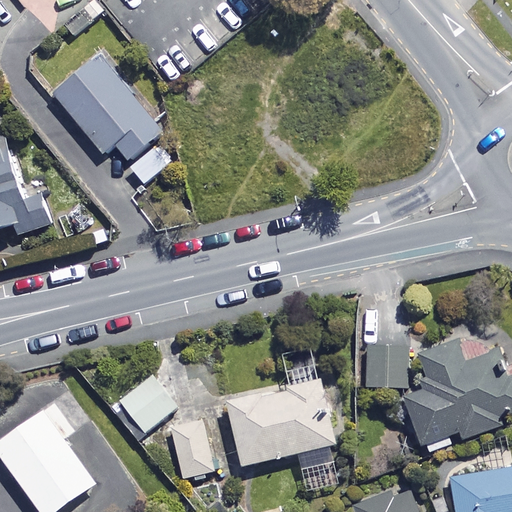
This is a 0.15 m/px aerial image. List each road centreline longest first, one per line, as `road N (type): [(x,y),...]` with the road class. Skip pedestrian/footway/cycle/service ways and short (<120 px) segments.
road 1 (tertiary): [(490,193),(362,234),(0,323)]
road 2 (tertiary): [(509,112),(407,0)]
